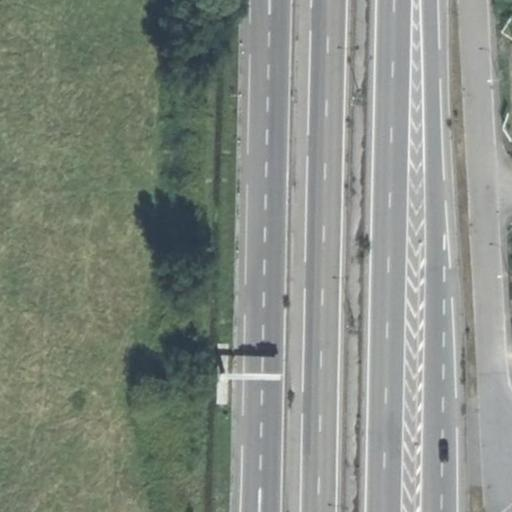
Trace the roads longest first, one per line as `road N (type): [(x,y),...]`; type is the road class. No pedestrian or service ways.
road 1 (trunk): [(328,0),(317,511)]
road 2 (trunk): [(384,511),(395,0)]
road 3 (trunk): [(433,511),(428,0)]
road 4 (unclassified): [(511,418),(499,397),(490,349),(475,0)]
road 5 (trunk): [(279,90),(272,373)]
road 6 (trunk): [(272,373),(250,511)]
road 7 (trunk): [(272,373),(270,511)]
